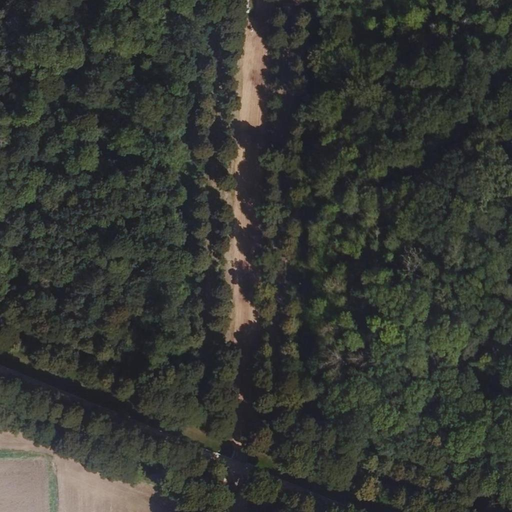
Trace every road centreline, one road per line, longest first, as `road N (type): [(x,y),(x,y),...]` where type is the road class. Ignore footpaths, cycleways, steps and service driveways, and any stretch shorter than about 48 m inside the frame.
road 1 (track): [(243,0),(232,511)]
road 2 (track): [(370,511),(0,357)]
